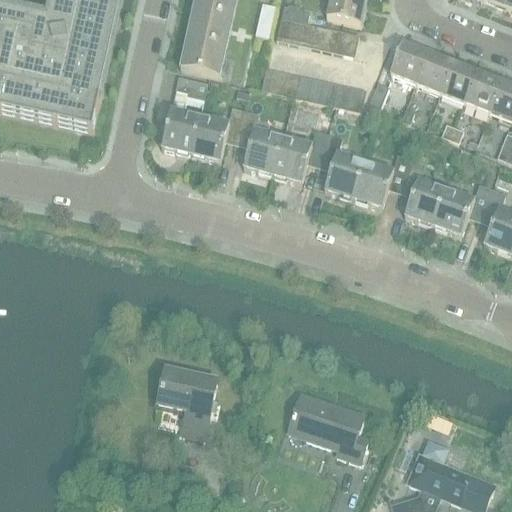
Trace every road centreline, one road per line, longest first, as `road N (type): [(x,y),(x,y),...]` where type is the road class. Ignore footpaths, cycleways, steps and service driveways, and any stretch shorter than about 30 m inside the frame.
road 1 (residential): [(511,319),(304,243),(114,196)]
road 2 (residential): [(114,196),(157,0)]
